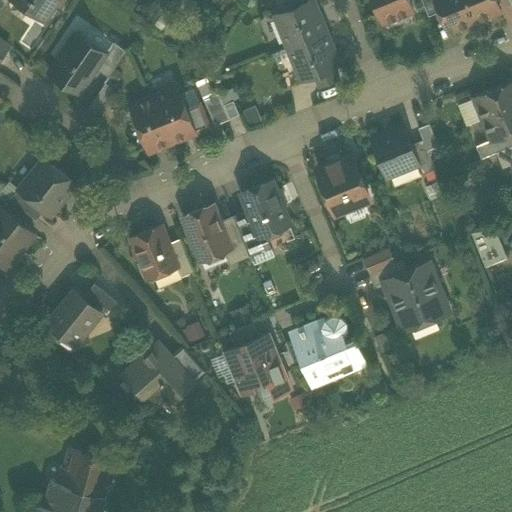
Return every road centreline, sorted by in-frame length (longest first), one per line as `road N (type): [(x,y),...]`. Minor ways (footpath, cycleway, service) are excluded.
road 1 (residential): [(285,141),(109,207)]
road 2 (residential): [(109,207),(0,318)]
road 3 (residential): [(285,141),(343,280)]
road 4 (residential): [(511,48),(381,103)]
road 5 (residential): [(109,207),(82,141),(32,101)]
